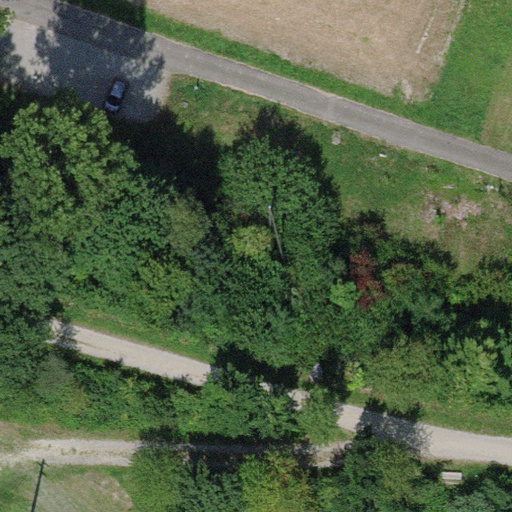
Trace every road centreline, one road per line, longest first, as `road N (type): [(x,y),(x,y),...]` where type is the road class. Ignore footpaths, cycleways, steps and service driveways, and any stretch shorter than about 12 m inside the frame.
road 1 (track): [(0,313),(449,449),(511,454)]
road 2 (track): [(449,449),(35,452),(0,476)]
